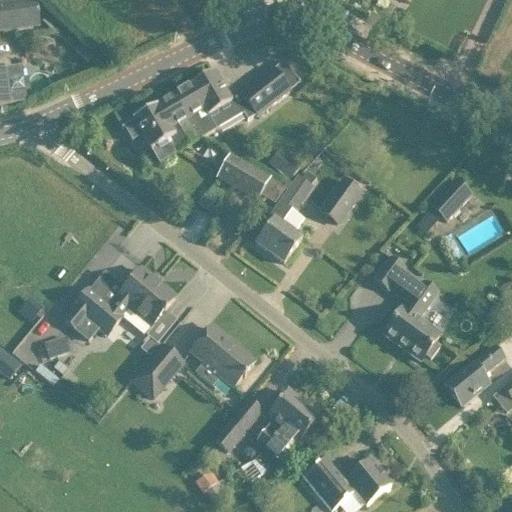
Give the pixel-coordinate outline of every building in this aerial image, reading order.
[(12,5),(0,6),(0,32),(16,31),(12,5)] [(6,70),(0,71),(0,107),(11,106),(6,70)] [(241,99),(235,103),(243,116),(247,124),(257,119),(291,92),(274,70),(240,97),(241,99)] [(183,116),(206,138),(217,132),(208,118),(232,104),(213,73),(189,88),(171,99),(183,116)] [(186,150),(206,138),(183,116),(171,99),(157,107),(133,121),(133,122),(131,124),(121,130),(122,131),(124,130),(132,143),(142,137),(151,152),(178,136),(186,150)] [(124,110),(113,116),(121,130),(131,124),(124,110)] [(282,150),(269,164),(289,182),(302,168),(282,150)] [(220,173),(261,196),(271,179),(230,155),(220,173)] [(447,223),(473,196),(457,181),(431,208),(447,223)] [(361,195),(344,182),(320,215),(337,227),(361,195)] [(255,245),(284,266),(302,240),(295,235),(304,221),(292,213),(302,199),(290,191),(271,217),(274,220),(255,245)] [(374,284),(385,292),(388,294),(389,292),(408,306),(404,312),(402,311),(383,337),(420,365),(425,358),(431,362),(440,349),(435,345),(440,338),(418,322),(437,295),(424,285),(422,287),(403,273),(404,271),(390,261),(374,284)] [(164,317),(165,316),(166,315),(164,313),(175,300),(141,272),(125,292),(105,275),(90,293),(89,291),(73,310),(75,311),(65,324),(75,333),(75,332),(89,343),(99,331),(107,338),(122,320),(143,338),(151,328),(152,328),(162,316),(164,317)] [(27,303),(17,314),(30,325),(40,314),(27,303)] [(211,330),(191,355),(204,365),(196,375),(213,389),(221,380),(233,390),(243,379),(244,380),(246,378),(244,377),(254,366),(211,330)] [(61,340),(44,346),(49,362),(67,356),(61,340)] [(161,349),(148,364),(132,384),(153,401),(170,382),(182,366),(161,349)] [(495,349),(461,376),(445,389),(461,409),(488,388),(482,380),(505,361),(495,349)] [(16,362),(3,378),(9,383),(22,367),(16,362)] [(511,383),(502,392),(511,404),(511,383)] [(257,443),(267,452),(266,453),(267,452),(304,407),(288,394),(266,419),(272,424),(257,443)] [(248,402),(213,444),(229,456),(263,414),(248,402)] [(299,446),(320,420),(304,407),(267,452),(250,465),(264,477),(293,441),(299,446)] [(366,509),(376,501),(391,488),(370,462),(348,480),(330,458),(303,480),(321,502),(324,500),(333,511),(334,511),(354,496),(366,509)] [(218,485),(202,496),(215,506),(227,499),(222,491),(218,485)]
